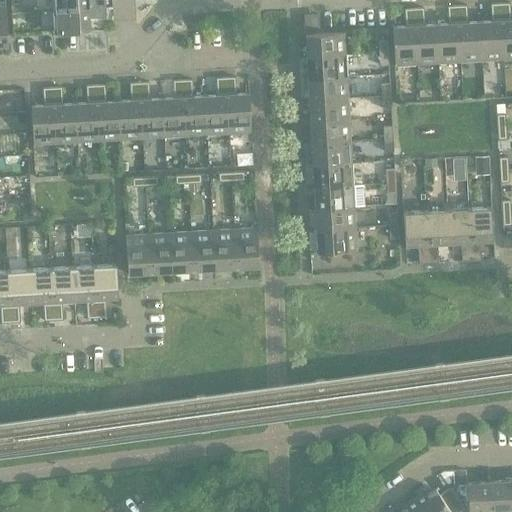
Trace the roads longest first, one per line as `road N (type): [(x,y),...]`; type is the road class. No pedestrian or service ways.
road 1 (residential): [(0,347),(135,339),(132,289)]
road 2 (residential): [(511,453),(444,456),(365,511)]
road 3 (tertiary): [(0,72),(108,66),(143,38)]
road 4 (tertiary): [(143,38),(171,6),(254,0)]
